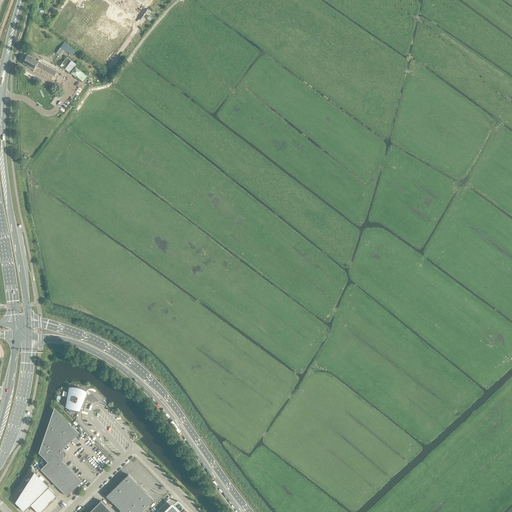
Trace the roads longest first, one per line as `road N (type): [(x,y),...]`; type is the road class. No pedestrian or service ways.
road 1 (primary): [(28,322),(3,141),(17,10)]
road 2 (primary): [(247,511),(140,374),(78,336),(28,322)]
road 3 (primary): [(28,337),(77,345),(130,375),(237,511)]
road 4 (primary): [(0,460),(20,404),(28,337)]
